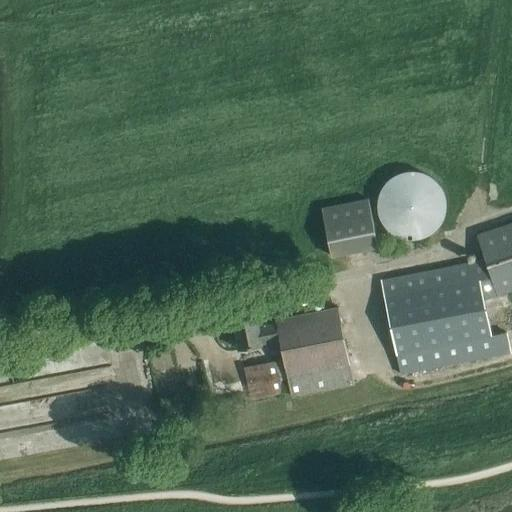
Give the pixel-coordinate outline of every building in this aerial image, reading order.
[(322,208),(331,255),(379,246),(369,198),(322,208)] [(511,218),(476,230),(484,258),(495,294),(511,288),(511,218)] [(484,258),(382,279),(401,374),(511,351),(507,331),(493,334),(485,299),(495,295),(495,294),(484,258)] [(340,302),(277,314),(294,395),(355,382),(340,302)] [(256,313),(233,318),(239,348),(282,339),(278,319),(259,323),(256,313)] [(285,356),(245,363),(252,399),(290,392),(285,356)]
